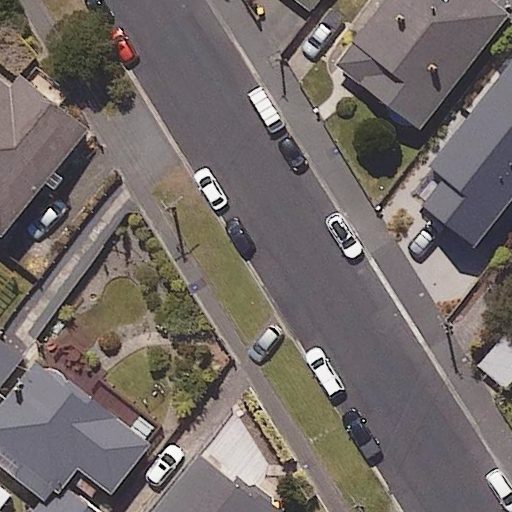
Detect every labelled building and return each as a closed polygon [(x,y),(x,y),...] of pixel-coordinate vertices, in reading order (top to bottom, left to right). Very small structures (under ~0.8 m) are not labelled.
[(299,0),(317,14),(327,0),(299,0)] [(511,0),(398,0),(345,69),(426,133),(511,24),(511,0)] [(354,29),(333,12),(301,50),(322,68),(354,29)] [(67,113),(78,98),(38,67),(27,81),(0,59),(0,233),(11,242),(94,134),(67,113)] [(511,83),(503,76),(419,183),(497,245),(511,226),(511,83)] [(491,270),(468,251),(435,289),(458,309),(491,270)] [(511,388),(511,338),(484,368),(509,391),(511,388)] [(0,396),(27,362),(2,342),(0,343),(0,396)] [(156,447),(42,366),(0,424),(0,447),(68,496),(84,473),(120,498),(156,447)] [(275,511),(204,458),(163,511),(275,511)] [(0,511),(3,511),(15,498),(0,486),(0,511)] [(97,511),(81,499),(70,511),(97,511)]
